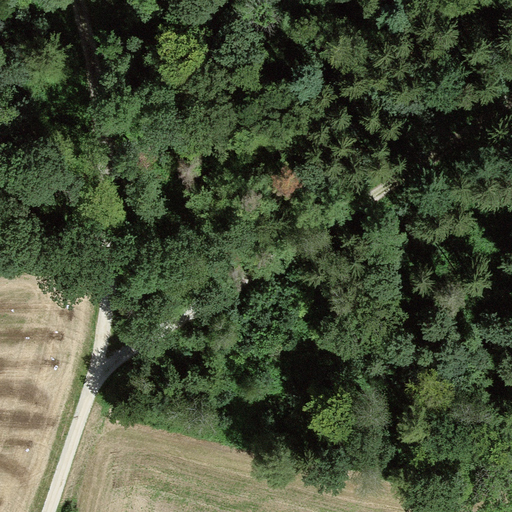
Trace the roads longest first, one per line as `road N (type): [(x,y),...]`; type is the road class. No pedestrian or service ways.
road 1 (track): [(48,511),(93,383),(106,267),(102,143),(74,0)]
road 2 (track): [(93,383),(381,189),(511,84)]
